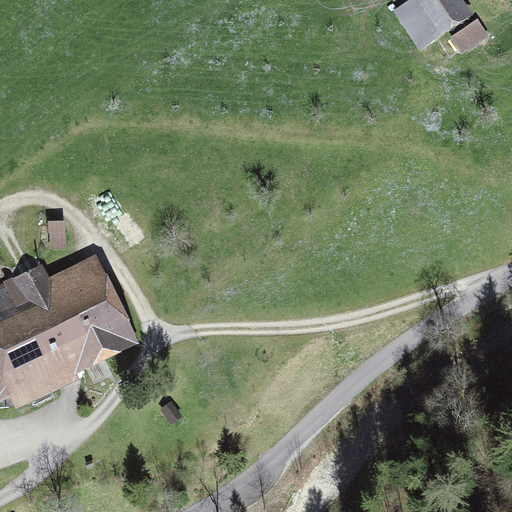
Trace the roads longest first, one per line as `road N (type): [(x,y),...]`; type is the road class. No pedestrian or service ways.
road 1 (track): [(0,497),(96,415),(158,339),(351,319),(503,278)]
road 2 (unclassified): [(196,511),(254,479),(419,332),(511,274)]
road 3 (track): [(158,339),(62,240),(23,215),(0,211)]
